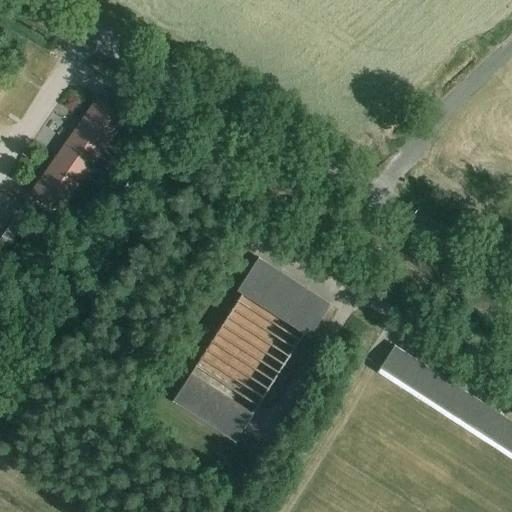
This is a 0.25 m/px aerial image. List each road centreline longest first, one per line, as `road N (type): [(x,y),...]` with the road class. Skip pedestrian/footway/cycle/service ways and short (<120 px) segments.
road 1 (track): [(69,66),(151,125),(224,208),(511,397)]
road 2 (unclassified): [(42,0),(511,279)]
road 3 (track): [(400,323),(283,511)]
road 4 (unknown): [(351,183),(511,40)]
road 5 (track): [(92,29),(0,167)]
